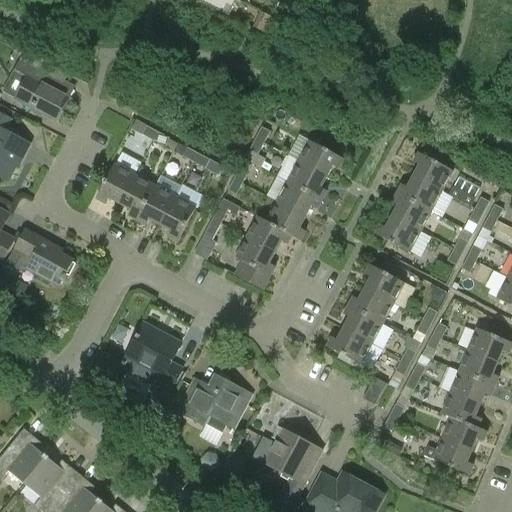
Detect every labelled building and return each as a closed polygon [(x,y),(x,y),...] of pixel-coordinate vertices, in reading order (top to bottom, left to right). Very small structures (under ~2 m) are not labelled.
[(238,2),(234,0),(195,0),(231,17),(238,2)] [(21,61),(14,75),(26,81),(15,100),(56,122),(74,89),(21,61)] [(0,113),(0,177),(8,182),(21,158),(23,159),(30,146),(6,134),(13,121),(0,113)] [(153,142),(158,134),(146,127),(142,136),(153,142)] [(252,144),(262,149),(270,132),(261,128),(252,144)] [(169,140),(158,134),(153,142),(165,148),(169,140)] [(344,160),(310,142),(299,137),(288,157),(327,178),(333,166),(339,169),(344,160)] [(262,149),(252,144),(244,160),(254,165),(253,165),(261,169),(266,160),(258,156),(262,149)] [(190,162),(194,153),(178,145),(174,154),(190,162)] [(210,161),(194,153),(190,162),(206,170),(210,161)] [(414,178),(443,193),(454,172),(419,153),(414,163),(420,166),(414,178)] [(327,178),(288,157),(278,178),(288,183),(322,201),(327,191),(321,188),(327,178)] [(244,160),(236,175),(246,180),(253,165),(254,165),(244,160)] [(121,204),(136,176),(115,165),(97,199),(105,204),(108,198),(121,204)] [(246,180),(236,175),(227,191),(237,196),(246,180)] [(136,176),(121,204),(132,210),(129,216),(137,220),(155,186),(136,176)] [(449,195),(471,207),(481,189),(459,177),(449,195)] [(402,185),(397,195),(432,213),(443,193),(414,178),(408,188),(402,185)] [(322,201),(288,183),(277,203),(306,218),(312,206),(318,209),(322,201)] [(155,186),(137,220),(146,225),(150,219),(161,225),(176,197),(155,186)] [(399,206),(393,218),(421,234),(432,213),(397,195),(393,203),(399,206)] [(196,208),(176,197),(161,225),(171,231),(168,237),(178,242),(196,208)] [(481,199),(475,210),(484,215),(489,203),(481,199)] [(224,200),(209,228),(217,232),(227,213),(236,218),(241,209),(224,200)] [(306,218),(277,203),(267,222),(292,237),(300,241),(305,233),(300,230),(306,218)] [(489,216),(497,221),(511,228),(511,204),(510,204),(506,211),(495,206),(489,216)] [(10,216),(0,210),(0,267),(1,268),(15,241),(0,233),(10,216)] [(484,215),(475,210),(469,222),(478,226),(484,215)] [(497,221),(489,216),(483,229),(491,233),(497,221)] [(292,237),(267,222),(258,217),(247,238),(275,253),(280,242),(287,245),(292,237)] [(421,234),(393,218),(387,229),(381,225),(376,235),(410,254),(421,234)] [(217,232),(209,228),(194,255),(207,262),(217,244),(212,241),(217,232)] [(26,231),(16,251),(14,250),(6,264),(25,274),(28,268),(61,286),(74,262),(61,256),(64,252),(26,231)] [(275,253),(247,238),(236,258),(242,262),(235,276),(263,291),(275,268),(268,265),(275,253)] [(469,256),(477,261),(487,243),(478,238),(469,256)] [(459,239),(453,251),(462,255),(468,244),(459,239)] [(462,255),(453,251),(447,263),(456,267),(462,255)] [(477,261),(469,256),(461,269),(470,274),(477,261)] [(366,291),(394,306),(406,284),(371,266),(366,276),(372,279),(366,291)] [(14,277),(2,271),(0,275),(0,284),(8,289),(14,277)] [(511,281),(508,279),(498,299),(511,306),(511,281)] [(394,306),(366,291),(360,302),(354,299),(349,307),(384,326),(394,306)] [(459,316),(463,308),(455,304),(450,312),(459,316)] [(384,326),(349,307),(345,316),(351,319),(345,331),(373,346),(384,326)] [(429,309),(423,320),(432,325),(438,314),(429,309)] [(432,325),(423,320),(417,332),(425,336),(432,325)] [(150,378),(172,390),(183,369),(171,363),(181,344),(144,324),(127,356),(154,370),(150,378)] [(439,324),(433,336),(442,341),(449,329),(439,324)] [(511,344),(477,329),(468,351),(498,364),(503,352),(509,354),(511,347),(511,344)] [(373,346),(345,331),(339,342),(333,339),(328,348),(362,366),(373,346)] [(442,341),(433,336),(426,347),(436,352),(442,341)] [(407,350),(401,361),(410,365),(421,345),(408,337),(402,347),(407,350)] [(468,351),(459,372),(495,387),(500,378),(493,375),(498,364),(468,351)] [(410,365),(401,361),(388,385),(397,390),(410,365)] [(411,376),(420,380),(426,369),(417,364),(411,376)] [(495,387),(459,372),(451,393),(481,406),(486,394),(492,397),(495,387)] [(218,375),(216,378),(216,377),(206,395),(191,387),(178,413),(201,425),(222,436),(230,419),(244,393),(229,385),(231,382),(230,378),(221,374),(218,375)] [(420,380),(411,376),(405,387),(414,392),(420,380)] [(376,407),(387,385),(375,379),(363,400),(376,407)] [(481,406),(451,393),(441,415),(452,419),(478,429),(482,420),(476,418),(481,406)] [(390,417),(398,421),(404,410),(396,405),(390,417)] [(398,421),(390,417),(384,428),(392,432),(398,421)] [(452,419),(443,440),(473,452),(478,440),(483,442),(487,433),(478,429),(452,419)] [(48,458),(37,449),(41,444),(24,430),(0,459),(0,480),(1,482),(9,472),(25,486),(48,458)] [(285,431),(277,445),(263,438),(253,458),(267,466),(266,466),(292,479),(285,493),(298,500),(323,452),(285,431)] [(381,436),(377,446),(399,457),(404,448),(381,436)] [(443,440),(438,451),(428,447),(424,457),(434,461),(469,476),(473,466),(468,464),(473,452),(443,440)] [(58,467),(48,458),(25,486),(40,499),(33,508),(37,511),(47,511),(79,475),(62,461),(58,467)] [(227,464),(221,473),(221,475),(243,489),(244,472),(244,464),(227,464)] [(339,511),(340,511),(342,511),(376,511),(385,496),(342,474),(329,497),(314,489),(304,507),(312,511),(339,511)] [(79,475),(47,511),(93,511),(101,503),(91,494),(95,488),(79,475)] [(111,511),(101,503),(93,511),(123,511),(116,506),(111,511)]
